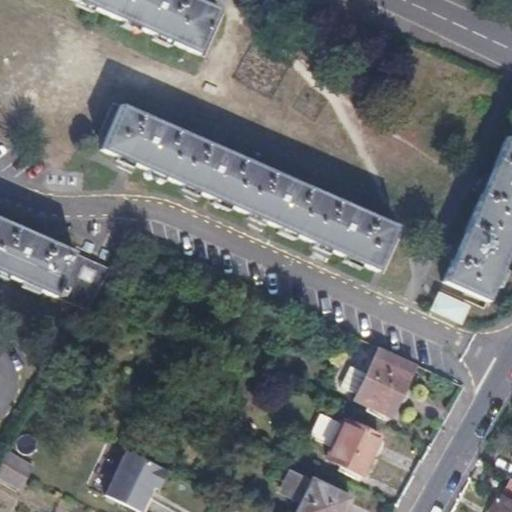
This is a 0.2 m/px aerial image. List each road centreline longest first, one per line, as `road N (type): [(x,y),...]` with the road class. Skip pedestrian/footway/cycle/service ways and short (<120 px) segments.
road 1 (residential): [(0,185),(56,209),(125,204),(500,369)]
road 2 (tertiary): [(500,369),(419,511)]
road 3 (tertiary): [(400,0),(511,50)]
